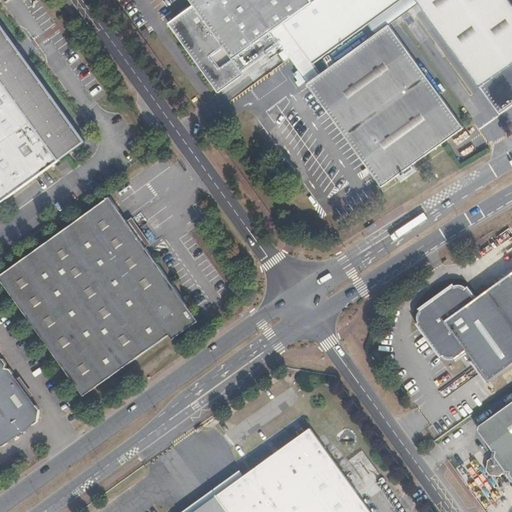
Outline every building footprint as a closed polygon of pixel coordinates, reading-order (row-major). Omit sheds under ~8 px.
[(369,24),(403,0),(190,0),(196,7),(173,24),(220,89),(279,46),(270,33),(271,32),(283,23),(314,65),(369,24)] [(390,25),(420,4),(417,0),(403,0),(369,24),(377,35),(390,25)] [(499,115),(504,111),(424,0),(417,0),(420,4),(499,115)] [(424,0),(504,111),(511,105),(511,4),(509,0),(424,0)] [(0,203),(86,141),(0,22),(0,203)] [(271,32),(308,83),(321,75),(314,65),(283,23),(271,32)] [(464,127),(390,25),(377,35),(321,75),(308,83),(308,84),(382,187),(464,127)] [(0,276),(85,395),(196,316),(110,196),(0,276)] [(511,366),(511,271),(475,298),(466,286),(452,284),(418,309),(417,323),(441,357),(456,361),(468,352),(490,383),(511,366)] [(0,444),(5,446),(38,422),(39,409),(11,370),(5,369),(7,364),(0,354),(0,444)] [(511,403),(479,426),(479,430),(494,450),(493,457),(487,461),(486,470),(489,474),(499,477),(504,473),(511,474),(511,475),(511,403)] [(245,476),(205,504),(210,511),(370,511),(354,489),(310,428),(305,432),(302,427),(298,429),(302,435),(245,476)]
